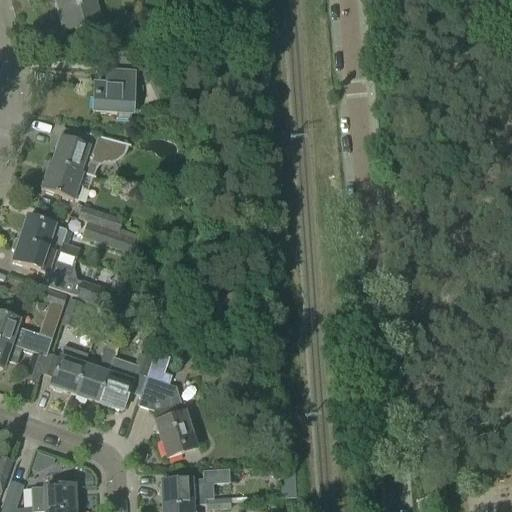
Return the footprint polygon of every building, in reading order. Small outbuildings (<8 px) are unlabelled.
[(54,0),(63,34),(94,26),(87,0),(54,0)] [(93,87),(92,116),(115,117),(115,121),(129,122),(129,118),(130,118),(132,76),(106,74),(105,88),(93,87)] [(60,140),(51,167),(82,177),(82,176),(94,181),(95,180),(91,178),(92,173),(95,170),(102,167),(110,166),(115,165),(121,159),(124,151),(128,152),(129,151),(85,137),(85,138),(87,139),(87,140),(71,134),(68,142),(60,140)] [(49,166),(40,193),(72,203),(82,177),(51,167),(49,166)] [(81,209),(77,220),(118,234),(122,223),(81,209)] [(26,219),(19,242),(75,261),(78,253),(48,243),(53,228),(26,219)] [(84,231),(81,240),(133,258),(136,249),(84,231)] [(75,261),(19,242),(14,242),(11,252),(14,254),(11,265),(44,276),(40,288),(62,295),(67,281),(68,281),(75,261)] [(67,281),(62,295),(97,307),(102,293),(68,281),(67,281)] [(41,290),(36,303),(61,311),(65,298),(41,290)] [(68,302),(60,327),(73,332),(81,307),(68,302)] [(150,305),(144,320),(171,331),(177,317),(150,305)] [(18,336),(14,335),(18,324),(0,318),(0,345),(21,352),(32,356),(44,360),(50,343),(19,332),(18,336)] [(0,345),(0,372),(2,373),(5,363),(16,367),(21,352),(0,345)] [(145,379),(153,355),(141,350),(139,356),(138,356),(132,374),(145,379)] [(103,352),(98,365),(109,368),(113,356),(103,352)] [(169,361),(153,355),(145,379),(146,380),(137,408),(154,414),(157,424),(154,425),(166,461),(182,456),(181,451),(201,445),(191,412),(186,413),(183,405),(180,406),(176,391),(168,388),(171,378),(163,375),(169,361)] [(36,385),(44,360),(32,356),(24,381),(36,385)] [(58,360),(48,388),(73,397),(82,369),(58,360)] [(82,369),(73,397),(96,405),(106,377),(82,369)] [(106,377),(96,405),(121,413),(130,385),(106,377)] [(0,493),(1,494),(11,464),(0,460),(0,493)] [(228,473),(202,474),(202,487),(228,486),(228,473)] [(198,482),(160,484),(161,510),(191,508),(190,497),(199,497),(198,482)] [(1,509),(0,511),(20,511),(14,511),(13,511),(22,488),(9,484),(1,509)] [(73,511),(73,489),(42,490),(43,511),(73,511)] [(215,501),(204,502),(204,511),(212,511),(218,511),(218,506),(215,507),(215,501)] [(228,501),(215,501),(215,507),(218,506),(218,511),(229,511),(228,501)]
